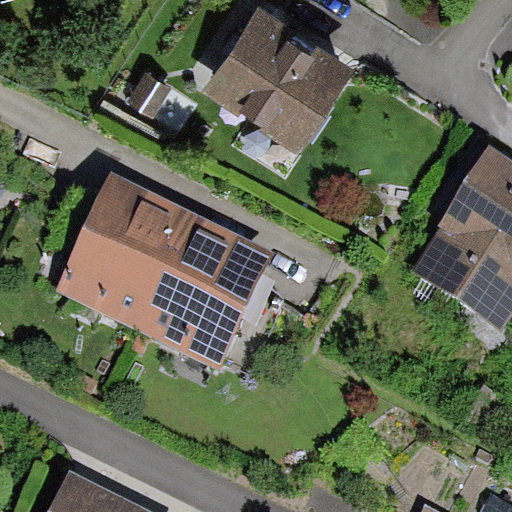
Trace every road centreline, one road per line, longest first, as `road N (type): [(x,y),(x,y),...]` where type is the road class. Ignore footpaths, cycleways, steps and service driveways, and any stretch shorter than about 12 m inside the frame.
road 1 (residential): [(250,511),(0,390)]
road 2 (residential): [(503,0),(466,51),(466,74),(511,127)]
